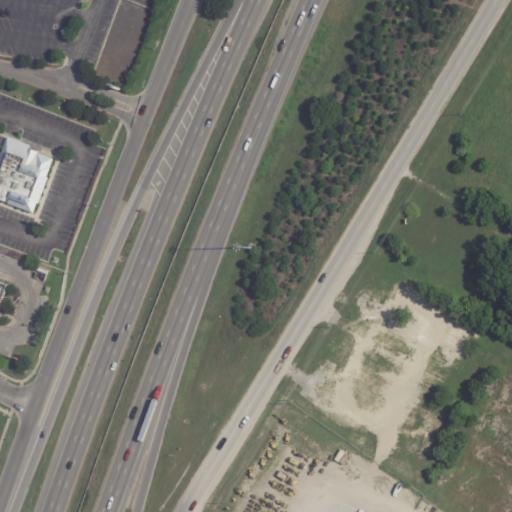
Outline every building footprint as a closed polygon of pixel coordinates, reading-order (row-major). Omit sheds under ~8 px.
[(59,166),(8,148),(0,171),(0,201),(42,216),(59,166)] [(441,321),(440,322),(444,324),(441,329),(444,331),(439,339),(407,318),(409,314),(384,298),(395,280),(446,313),(441,321)] [(0,282),(8,286),(0,306),(0,282)] [(447,422),(428,451),(414,442),(420,432),(416,430),(422,420),(426,423),(432,413),(447,422)] [(369,438),(362,450),(356,446),(364,434),(369,438)]
